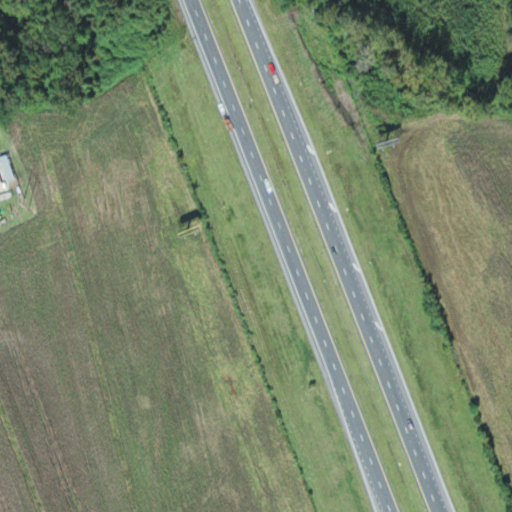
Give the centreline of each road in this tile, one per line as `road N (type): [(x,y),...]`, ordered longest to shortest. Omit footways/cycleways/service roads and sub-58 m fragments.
road 1 (motorway): [(442,511),(242,0)]
road 2 (motorway): [(192,0),(391,511)]
